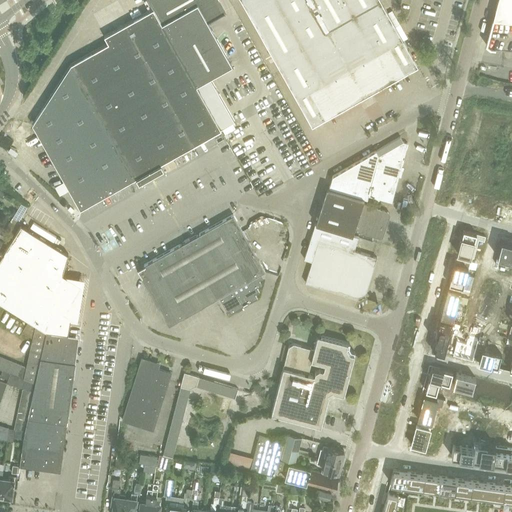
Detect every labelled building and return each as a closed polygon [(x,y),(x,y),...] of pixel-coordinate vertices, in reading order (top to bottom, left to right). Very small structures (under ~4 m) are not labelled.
[(217,0),(148,0),(153,8),(196,85),(232,65),(208,22),(225,12),(222,8),(217,0)] [(241,0),(312,125),(328,116),(400,76),(417,66),(391,18),(380,0),(241,0)] [(511,0),(497,0),(486,44),(490,48),(511,49),(511,0)] [(136,177),(138,182),(163,168),(160,163),(221,129),(196,85),(153,8),(104,36),(108,43),(71,64),(32,123),(74,198),(80,209),(136,177)] [(492,99),(489,111),(507,116),(511,104),(492,99)] [(485,125),(482,135),(500,140),(500,138),(503,129),(485,125)] [(482,135),(479,146),(492,149),(492,150),(497,151),(499,143),(500,140),(482,135)] [(332,177),(329,187),(364,197),(367,198),(368,195),(392,202),(399,176),(401,169),(408,143),(403,141),(400,136),(376,150),(332,176),(332,177)] [(479,146),(474,164),(487,168),(488,163),(492,150),(492,149),(479,146)] [(473,168),(468,187),(479,190),(481,191),(485,176),(486,172),(473,168)] [(326,186),(320,205),(358,216),(364,197),(329,187),(326,186)] [(468,187),(463,207),(473,210),(476,199),(477,199),(479,190),(468,187)] [(476,199),(473,210),(494,216),(495,210),(497,204),(477,199),(476,199)] [(359,217),(354,229),(379,237),(381,236),(388,214),(387,211),(363,203),(359,217)] [(24,211),(27,208),(22,205),(14,218),(15,219),(18,221),(24,211)] [(320,205),(314,223),(315,224),(352,235),(358,216),(320,205)] [(265,271),(233,214),(144,264),(141,276),(169,325),(214,299),(215,300),(219,298),(227,312),(229,311),(231,313),(244,306),(243,305),(248,302),(248,303),(258,298),(255,294),(259,291),(257,287),(261,284),(259,280),(263,277),(261,273),(265,271)] [(11,232),(18,221),(15,219),(13,223),(10,221),(6,229),(11,232)] [(314,223),(304,259),(311,261),(305,282),(354,297),(355,294),(363,290),(366,291),(377,257),(375,256),(354,250),(357,238),(358,239),(359,237),(352,235),(315,224),(314,223)] [(21,224),(0,260),(0,304),(46,330),(68,334),(71,316),(63,312),(80,285),(63,274),(68,253),(21,224)] [(0,237),(6,241),(11,232),(0,225),(0,237)] [(463,229),(457,253),(473,257),(478,239),(484,240),(485,235),(463,229)] [(511,242),(501,239),(497,256),(511,259),(511,242)] [(456,256),(449,283),(463,287),(462,289),(470,291),(474,276),(466,274),(468,267),(466,266),(468,259),(456,256)] [(448,286),(440,316),(453,319),(461,290),(448,286)] [(435,333),(431,349),(444,352),(447,342),(450,343),(454,329),(450,328),(452,321),(440,318),(437,329),(435,333)] [(32,325),(28,322),(22,333),(26,335),(32,325)] [(35,327),(32,325),(26,335),(33,338),(35,327)] [(33,338),(31,345),(43,347),(46,333),(35,327),(33,338)] [(46,332),(46,333),(43,347),(41,355),(39,362),(38,367),(74,371),(78,343),(73,336),(46,332)] [(271,413),(321,426),(330,391),(340,393),(345,391),(355,352),(351,351),(349,347),(350,343),(321,335),(317,338),(314,348),(293,343),(289,345),(271,413)] [(473,358),(477,345),(479,338),(467,335),(466,342),(456,339),(452,355),(473,360),(473,358)] [(41,355),(43,347),(31,345),(30,352),(41,355)] [(477,345),(473,358),(479,360),(479,362),(498,367),(501,354),(482,349),(483,346),(477,345)] [(28,360),(39,362),(41,355),(30,352),(28,360)] [(153,429),(162,401),(171,373),(156,368),(155,368),(154,368),(153,368),(153,369),(152,369),(152,370),(151,372),(147,371),(150,360),(142,358),(122,420),(153,429)] [(2,370),(7,371),(11,360),(6,359),(1,369),(2,370)] [(16,362),(11,360),(7,371),(12,373),(16,362)] [(23,378),(35,382),(38,367),(39,362),(28,360),(26,366),(23,378)] [(12,373),(16,375),(21,364),(16,362),(12,373)] [(16,375),(23,378),(26,366),(21,364),(16,375)] [(432,366),(426,390),(436,393),(439,381),(449,383),(452,371),(432,366)] [(38,367),(35,382),(72,387),(74,371),(38,367)] [(23,378),(16,375),(12,373),(7,371),(2,370),(0,375),(8,379),(7,382),(23,387),(33,391),(35,382),(23,378)] [(184,372),(180,386),(190,389),(196,386),(199,376),(184,372)] [(456,372),(453,384),(472,389),(476,377),(456,372)] [(472,389),(470,399),(476,401),(478,395),(491,399),(491,398),(495,382),(476,377),(472,389)] [(71,396),(72,387),(35,382),(33,391),(71,396)] [(511,387),(495,382),(491,398),(505,402),(510,403),(511,399),(511,395),(511,387)] [(69,410),(71,396),(33,391),(32,395),(31,400),(30,405),(69,410)] [(444,398),(437,396),(436,399),(424,396),(423,398),(422,404),(418,419),(431,422),(436,404),(442,406),(444,398)] [(67,422),(69,410),(30,405),(29,410),(28,415),(27,420),(25,425),(66,430),(67,422)] [(416,425),(411,444),(425,448),(430,426),(420,423),(419,425),(416,425)] [(0,439),(6,441),(8,427),(0,424),(0,439)] [(19,465),(20,465),(60,471),(66,430),(25,425),(24,430),(19,465)] [(15,430),(8,427),(6,441),(13,443),(15,430)] [(436,439),(434,453),(451,455),(454,435),(448,434),(447,441),(436,439)] [(274,475),(283,442),(259,435),(250,469),(274,475)] [(284,447),(297,451),(301,438),(287,435),(284,447)] [(474,447),(472,458),(493,461),(495,445),(474,442),(474,447)] [(453,444),(451,455),(472,458),(474,447),(453,444)] [(344,450),(336,448),(324,445),(323,450),(320,450),(319,457),(342,463),(344,456),(342,456),(344,450)] [(511,447),(495,445),(493,461),(511,463),(511,447)] [(297,451),(284,447),(281,459),(294,463),(297,451)] [(341,469),(342,463),(319,457),(317,464),(324,465),(323,470),(338,473),(339,468),(341,469)] [(129,459),(116,458),(115,468),(123,469),(124,466),(128,466),(129,459)] [(281,470),(287,472),(285,479),(307,484),(307,481),(328,486),(335,488),(338,478),(328,475),(328,473),(287,463),(279,461),(277,469),(281,470)] [(19,473),(20,465),(19,465),(13,464),(11,472),(19,473)] [(394,469),(390,482),(407,484),(409,471),(394,469)] [(409,471),(407,484),(423,487),(425,473),(409,471)] [(425,473),(423,487),(439,489),(441,476),(425,473)] [(1,478),(0,487),(0,497),(6,498),(6,496),(12,497),(15,476),(9,475),(8,478),(2,478),(1,478)] [(439,489),(438,491),(454,493),(457,478),(441,476),(439,489)] [(175,511),(177,504),(170,503),(171,496),(170,496),(171,484),(170,484),(171,478),(166,478),(165,483),(163,495),(166,495),(163,511),(175,511)] [(457,478),(454,493),(470,495),(471,493),(472,480),(457,478)] [(122,511),(124,497),(125,497),(125,494),(119,493),(120,488),(118,487),(119,480),(113,479),(111,491),(113,492),(110,511),(122,511)] [(232,505),(230,511),(242,511),(243,507),(246,506),(246,501),(249,479),(244,479),(243,485),(241,485),(240,494),(242,494),(241,500),(240,506),(232,505)] [(472,480),(471,493),(487,495),(488,482),(472,480)] [(131,498),(125,497),(124,497),(122,511),(134,511),(135,509),(137,494),(139,494),(141,483),(136,482),(136,484),(135,484),(134,493),(131,493),(131,498)] [(277,482),(276,488),(276,489),(283,490),(284,483),(277,482)] [(488,482),(487,495),(502,497),(504,484),(488,482)] [(153,489),(149,511),(159,511),(161,502),(156,501),(158,490),(159,484),(153,483),(152,489),(153,489)] [(290,494),(298,494),(299,484),(290,483),(290,494)] [(511,485),(504,484),(502,497),(511,498),(511,485)] [(149,511),(153,489),(152,489),(148,488),(146,500),(141,499),(138,511),(149,511)] [(183,505),(177,504),(175,511),(187,511),(189,499),(191,498),(193,489),(186,488),(186,492),(185,492),(184,498),(183,505)] [(203,511),(204,508),(198,507),(199,500),(196,500),(197,494),(198,489),(193,488),(193,489),(191,498),(193,499),(191,511),(203,511)] [(331,493),(324,491),(317,490),(315,497),(329,501),(331,493)] [(387,492),(382,511),(393,511),(398,495),(387,492)] [(204,508),(203,511),(214,511),(216,503),(218,502),(219,497),(214,496),(213,503),(211,502),(210,509),(204,508)] [(230,511),(232,505),(223,504),(224,497),(219,497),(218,502),(220,503),(218,511),(230,511)] [(258,511),(259,509),(253,508),(254,502),(246,501),(246,506),(247,507),(246,511),(258,511)] [(267,510),(259,509),(258,511),(270,511),(273,510),(274,505),(273,505),(273,502),(269,502),(269,504),(268,504),(267,510)]
